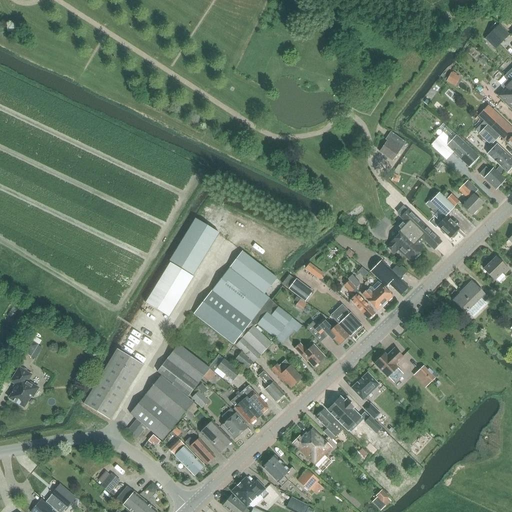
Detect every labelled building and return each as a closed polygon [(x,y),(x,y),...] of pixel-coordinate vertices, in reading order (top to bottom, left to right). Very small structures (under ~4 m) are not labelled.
[(489,34),(500,45),(509,36),(499,25),(489,34)] [(489,63),(482,69),(489,76),(496,70),(489,63)] [(511,111),(511,69),(504,78),(510,84),(498,97),(511,111)] [(451,73),(446,82),(452,85),(457,76),(451,73)] [(507,143),(511,147),(511,127),(493,109),(483,120),(507,143)] [(476,130),(491,145),(495,142),(499,137),(484,122),(476,130)] [(391,132),(384,141),(386,143),(380,151),(393,160),(406,143),(391,132)] [(447,146),(452,141),(443,133),(430,146),(446,161),(454,153),(447,146)] [(454,153),(468,166),(478,157),(457,136),(452,141),(447,146),(454,153)] [(503,169),(507,173),(511,167),(511,158),(499,146),(490,156),(500,166),(503,169)] [(486,167),(479,174),(495,190),(505,180),(493,168),(490,170),(486,167)] [(463,185),(458,191),(468,201),(462,207),(471,216),(483,204),(474,195),(463,185)] [(450,238),(451,239),(453,239),(457,235),(457,234),(456,232),(458,230),(445,216),(453,208),(439,194),(437,195),(436,193),(431,198),(433,199),(430,202),(439,210),(434,215),(441,222),(437,226),(450,238)] [(453,207),(458,202),(451,196),(446,200),(453,207)] [(421,238),(432,249),(439,243),(405,208),(398,215),(406,223),(397,232),(399,233),(390,242),(391,243),(387,247),(393,253),(397,250),(410,262),(422,250),(416,243),(421,238)] [(192,276),(218,233),(195,219),(169,262),(192,276)] [(349,250),(345,254),(351,259),(354,254),(349,250)] [(263,295),(276,278),(242,252),(229,268),(263,295)] [(505,275),(508,272),(495,258),(484,269),(495,281),(503,273),(505,275)] [(381,261),(371,272),(386,287),(389,284),(401,295),(408,288),(400,280),(406,273),(396,266),(391,271),(381,261)] [(309,263),(305,269),(320,280),(324,274),(309,263)] [(192,278),(169,264),(145,304),(168,318),(192,278)] [(334,267),(329,272),(333,277),(338,272),(334,267)] [(229,268),(228,270),(211,293),(251,323),(270,299),(263,295),(229,268)] [(287,285),(291,276),(285,274),(282,283),(287,285)] [(356,288),(360,284),(352,276),(348,280),(356,288)] [(296,279),(288,289),(305,302),(312,292),(296,279)] [(378,282),(372,288),(371,287),(362,295),(377,311),(392,297),(378,282)] [(347,283),(343,287),(350,294),(354,289),(347,283)] [(464,291),(454,301),(466,313),(468,312),(473,318),(487,304),(485,303),(488,300),(471,283),(464,290),(464,291)] [(357,308),(369,320),(374,314),(363,303),(365,301),(358,294),(358,293),(354,289),(350,294),(354,298),(349,302),(356,309),(357,308)] [(251,323),(211,293),(194,315),(233,345),(251,323)] [(303,311),(307,304),(298,298),(294,304),(303,311)] [(258,324),(266,313),(271,316),(277,307),(270,299),(251,323),(253,327),(258,324)] [(277,307),(271,316),(266,313),(258,324),(275,338),(280,332),(284,326),(291,318),(277,307)] [(338,310),(331,317),(337,323),(337,322),(339,324),(350,336),(361,326),(350,314),(346,310),(342,314),(338,310)] [(333,340),(337,345),(346,337),(336,326),(332,330),(322,320),(319,324),(315,319),(305,328),(319,343),(323,339),(320,335),(323,332),(331,341),(333,340)] [(235,346),(253,327),(251,323),(233,345),(235,346)] [(284,326),(280,332),(287,338),(292,332),(284,326)] [(253,327),(235,346),(254,363),(272,344),(253,327)] [(144,352),(147,347),(137,340),(140,336),(131,330),(120,347),(142,362),(147,354),(144,352)] [(39,345),(41,341),(33,336),(31,340),(39,345)] [(29,339),(22,350),(31,356),(38,345),(38,344),(29,339)] [(308,360),(314,366),(323,358),(312,345),(305,351),(299,344),(294,349),(305,362),(308,360)] [(171,384),(183,392),(187,396),(197,384),(198,384),(209,369),(178,345),(166,360),(157,372),(172,383),(171,384)] [(117,349),(91,392),(84,405),(109,420),(142,365),(117,349)] [(385,354),(374,364),(387,378),(388,377),(393,383),(403,374),(397,368),(398,367),(396,365),(403,358),(394,349),(387,356),(385,354)] [(248,370),(254,363),(241,353),(235,360),(248,370)] [(232,381),(239,373),(218,356),(209,368),(223,379),(225,376),(232,381)] [(285,381),(291,388),(301,379),(290,367),(284,373),(277,365),(272,370),(283,383),(285,381)] [(429,369),(427,370),(423,366),(417,373),(428,385),(435,378),(432,375),(434,374),(429,369)] [(16,385),(12,392),(9,398),(24,408),(31,396),(33,397),(38,388),(27,382),(31,375),(19,368),(11,382),(16,385)] [(269,387),(265,390),(276,403),(284,395),(263,371),(259,375),(261,377),(269,387)] [(368,373),(351,389),(363,401),(379,385),(368,373)] [(47,374),(42,383),(46,385),(51,377),(47,374)] [(160,378),(130,414),(137,420),(127,431),(136,438),(146,427),(162,441),(194,403),(160,378)] [(203,395),(207,390),(201,385),(197,389),(203,395)] [(240,394),(238,392),(236,394),(237,396),(230,402),(235,407),(234,408),(249,425),(269,408),(254,391),(253,391),(248,386),(240,394)] [(209,403),(199,392),(192,399),(202,409),(209,403)] [(344,402),(340,398),(335,404),(334,403),(329,407),(331,409),(330,409),(347,426),(347,425),(350,427),(360,417),(350,408),(351,407),(345,401),(344,402)] [(376,418),(380,414),(370,404),(365,410),(374,419),(376,418)] [(240,420),(235,414),(231,409),(221,417),(226,422),(222,426),(233,438),(246,427),(240,420)] [(332,440),(343,429),(324,410),(316,418),(327,429),(324,432),(332,440)] [(366,415),(361,419),(371,429),(375,424),(366,415)] [(231,442),(217,427),(212,422),(200,434),(205,439),(219,453),(231,442)] [(182,436),(179,433),(180,432),(176,428),(172,433),(179,439),(182,436)] [(300,436),(292,444),(315,466),(332,448),(312,429),(307,434),(306,432),(301,437),(300,436)] [(147,440),(154,447),(159,441),(152,434),(147,440)] [(177,438),(167,448),(194,476),(204,467),(177,438)] [(190,438),(185,443),(194,454),(195,454),(205,465),(215,457),(204,445),(199,439),(194,443),(190,438)] [(377,450),(370,443),(365,448),(372,455),(377,450)] [(270,463),(289,482),(297,473),(293,469),(290,471),(276,457),(270,463)] [(283,488),(289,482),(270,463),(263,469),(278,484),(278,483),(283,488)] [(317,483),(318,481),(306,470),(297,481),(309,491),(310,490),(317,483)] [(110,476),(103,485),(102,487),(107,492),(117,480),(111,475),(110,476)] [(231,492),(245,507),(253,507),(268,493),(257,481),(253,485),(246,478),(231,492)] [(32,492),(56,511),(63,511),(75,498),(60,485),(60,484),(55,480),(32,492)] [(118,501),(123,505),(131,511),(155,511),(157,511),(134,492),(132,494),(128,490),(118,501)] [(381,492),(375,497),(377,498),(383,505),(388,499),(381,492)] [(249,511),(231,496),(223,507),(229,511),(249,511)] [(286,507),(296,511),(306,511),(309,507),(291,498),(286,507)] [(30,511),(53,511),(44,504),(40,501),(30,511)]
